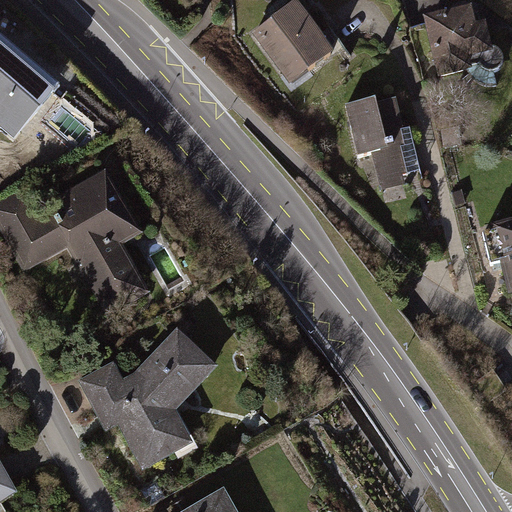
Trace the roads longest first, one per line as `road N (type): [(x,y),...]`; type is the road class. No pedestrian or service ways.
road 1 (secondary): [(67,0),(231,169),(427,417),(487,511)]
road 2 (residential): [(100,511),(0,322)]
